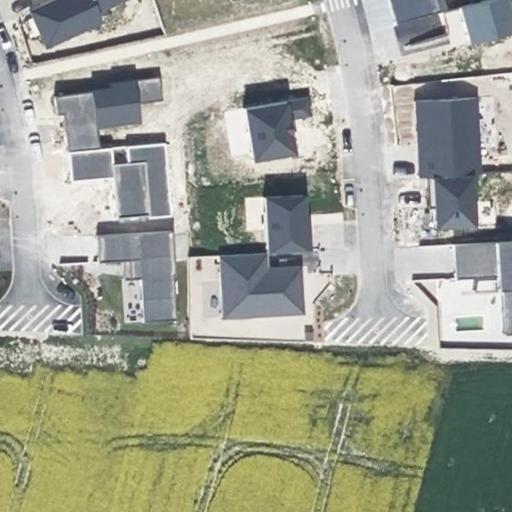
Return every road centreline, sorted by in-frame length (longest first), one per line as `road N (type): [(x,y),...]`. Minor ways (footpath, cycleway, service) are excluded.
road 1 (unknown): [(511,332),(0,317)]
road 2 (residential): [(340,0),(371,167),(372,325)]
road 3 (residential): [(0,75),(17,139),(27,315)]
